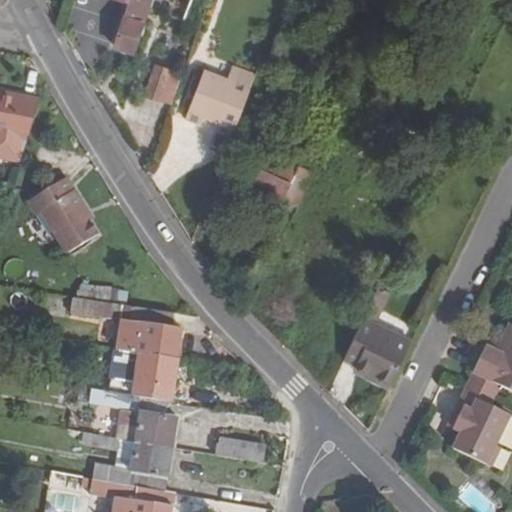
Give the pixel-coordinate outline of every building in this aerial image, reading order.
[(129,0),(114,45),(134,52),(151,0),(129,0)] [(295,39),(284,35),(274,58),(285,62),(295,39)] [(171,70),(156,65),(146,95),(162,99),(171,70)] [(206,117),(236,129),(257,74),(234,65),(228,79),(205,70),(186,118),(203,125),(206,117)] [(21,98),(0,93),(0,133),(14,136),(21,98)] [(460,154),(450,149),(443,163),(453,169),(460,154)] [(311,172),(267,151),(245,194),(262,202),(268,191),(285,200),(296,204),(311,172)] [(42,210),(69,252),(99,235),(91,222),(93,221),(66,176),(30,200),(37,213),(42,210)] [(268,191),(262,202),(280,211),(285,200),(268,191)] [(105,301),(103,288),(83,285),(77,297),(105,301)] [(389,387),(412,340),(376,323),(391,292),(379,287),(345,358),(357,364),(354,371),(389,387)] [(105,301),(110,303),(112,289),(103,288),(105,301)] [(171,326),(173,312),(110,303),(105,301),(77,297),(74,297),(72,312),(122,319),(117,349),(141,352),(177,358),(181,327),(171,326)] [(511,328),(505,342),(499,339),(495,347),(490,345),(477,372),(503,385),(511,389),(511,328)] [(495,347),(499,339),(495,336),(490,345),(495,347)] [(177,358),(141,352),(137,382),(97,375),(95,389),(169,402),(171,388),(173,388),(177,358)] [(503,385),(477,372),(471,382),(498,396),(503,385)] [(498,396),(471,382),(467,392),(493,405),(498,396)] [(169,402),(95,389),(92,388),(90,402),(124,409),(121,429),(119,438),(121,438),(134,441),(172,447),(177,417),(167,415),(169,402)] [(511,415),(493,405),(467,392),(454,416),(460,419),(456,427),(463,431),(454,447),(492,466),(502,447),(497,445),(511,416),(511,415)] [(460,419),(454,416),(450,424),(456,427),(460,419)] [(119,438),(121,429),(90,426),(88,433),(119,438)] [(121,438),(119,438),(88,433),(84,432),(82,444),(119,450),(121,438)] [(219,437),(216,455),(263,463),(266,446),(219,437)] [(121,438),(119,450),(116,467),(130,469),(134,441),(121,438)] [(95,478),(164,490),(166,479),(168,477),(172,447),(134,441),(130,469),(116,467),(98,463),(95,478)] [(170,511),(172,506),(162,504),(164,490),(95,478),(92,495),(116,499),(113,511),(170,511)]
